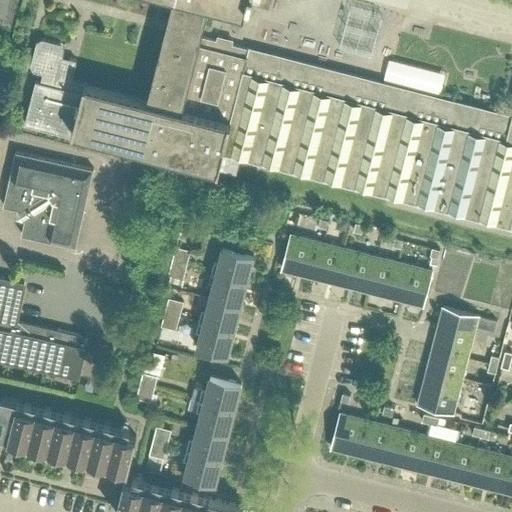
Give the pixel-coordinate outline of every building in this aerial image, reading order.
[(173,0),(165,31),(148,98),(71,78),(76,58),(62,54),(64,47),(64,46),(61,41),(43,37),(38,39),(37,40),(31,63),(35,69),(44,71),(41,80),(36,78),(25,122),(73,134),(74,128),(219,165),(223,149),(511,224),(511,114),(438,96),(383,81),(382,81),(320,65),(282,55),(231,42),(232,38),(217,34),(216,38),(199,33),(207,0),(235,0),(249,4),(249,0),(173,0)] [(389,57),(383,81),(438,96),(445,72),(389,57)] [(11,169),(3,204),(17,207),(17,209),(22,217),(24,218),(21,232),(75,244),(93,167),(15,149),(11,169)] [(329,218),(328,218),(320,215),(320,216),(318,224),(327,226),(329,218)] [(349,219),(336,215),(333,225),(346,228),(349,219)] [(361,231),(363,222),(355,221),(353,229),(361,231)] [(282,267),(310,274),(319,239),(290,232),(282,267)] [(403,238),(394,236),(392,243),(401,246),(403,238)] [(310,274),(338,281),(347,246),(319,239),(310,274)] [(366,251),(347,246),(338,281),(366,288),(375,253),(377,246),(368,243),(366,251)] [(175,245),(172,258),(187,262),(190,249),(175,245)] [(214,258),(211,269),(247,278),(253,253),(222,245),(218,260),(214,258)] [(438,256),(440,248),(432,245),(430,254),(438,256)] [(394,295),(403,260),(375,253),(366,288),(394,295)] [(172,258),(168,273),(183,277),(187,262),(172,258)] [(432,267),(403,260),(394,295),(423,302),(432,267)] [(213,280),(210,295),(240,303),(247,278),(211,269),(209,279),(213,280)] [(0,354),(79,372),(88,334),(16,318),(24,281),(0,275),(0,354)] [(168,295),(165,309),(179,313),(183,299),(168,295)] [(202,308),(199,318),(234,327),(240,303),(210,295),(206,309),(202,308)] [(442,304),(434,337),(469,345),(474,324),(494,329),(497,317),(442,304)] [(165,309),(161,324),(175,328),(179,313),(165,309)] [(199,318),(196,329),(201,330),(197,345),(228,353),(234,327),(199,318)] [(434,337),(426,369),(461,377),(469,345),(434,337)] [(511,350),(505,349),(503,356),(511,358),(511,354),(511,350)] [(491,353),(489,361),(498,363),(500,355),(491,353)] [(511,358),(503,356),(501,364),(509,366),(511,358)] [(498,363),(489,361),(487,369),(496,371),(498,363)] [(143,367),(140,381),(154,385),(158,371),(143,367)] [(426,369),(418,402),(453,410),(461,377),(426,369)] [(203,386),(200,397),(235,406),(242,381),(211,373),(207,387),(203,386)] [(140,381),(136,396),(150,400),(154,385),(140,381)] [(351,392),(342,390),(340,398),(348,400),(351,392)] [(0,396),(0,426),(0,427),(1,434),(7,435),(8,436),(28,441),(27,447),(37,449),(38,447),(38,445),(67,452),(66,457),(68,458),(77,460),(78,455),(107,462),(106,467),(108,468),(116,470),(118,465),(127,468),(135,435),(129,433),(130,427),(1,394),(0,396)] [(189,406),(201,409),(198,423),(228,431),(235,406),(200,397),(200,398),(192,396),(189,406)] [(332,446),(362,453),(370,418),(341,411),(332,446)] [(422,419),(430,421),(432,413),(424,411),(422,419)] [(432,413),(430,421),(437,423),(439,414),(432,413)] [(393,415),(391,423),(370,418),(362,453),(390,461),(399,425),(396,424),(398,416),(393,415)] [(190,436),(187,446),(222,455),(228,431),(198,423),(194,436),(190,436)] [(472,432),(480,434),(482,425),(475,423),(472,432)] [(156,424),(152,437),(167,441),(170,428),(156,424)] [(390,461),(419,468),(428,432),(399,425),(390,461)] [(482,425),(480,434),(488,436),(490,427),(482,425)] [(419,468),(448,475),(457,440),(428,432),(419,468)] [(152,437),(148,452),(163,456),(167,441),(152,437)] [(448,475),(476,482),(485,447),(457,440),(448,475)] [(215,481),(222,455),(187,446),(185,457),(188,458),(184,473),(215,481)] [(476,482),(505,489),(511,462),(511,453),(485,447),(476,482)] [(246,511),(248,506),(205,495),(203,499),(124,478),(115,511),(116,511),(246,511)]
